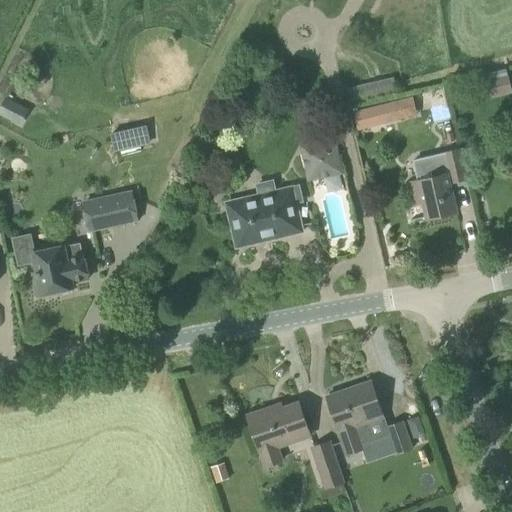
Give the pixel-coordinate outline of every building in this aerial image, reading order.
[(346,90),(349,104),(397,92),(394,79),(346,90)] [(501,95),(497,79),(486,81),(490,98),(501,95)] [(398,116),(394,101),(366,109),(370,126),(393,120),(398,116)] [(308,179),(343,171),(336,138),(300,146),(308,179)] [(461,150),(445,153),(450,174),(448,174),(418,181),(427,219),(457,212),(450,182),(452,182),(467,179),(461,150)] [(226,200),(233,228),(237,248),(256,244),(257,241),(265,239),(266,241),(286,236),(286,233),(302,229),(292,185),(226,200)] [(132,192),(93,201),(84,203),(90,230),(138,220),(132,192)] [(34,252),(35,260),(37,272),(33,273),(38,295),(42,294),(48,296),(53,295),(57,291),(73,288),(72,282),(89,279),(83,254),(82,255),(80,244),(64,247),(64,246),(34,252)] [(384,418),(372,381),(327,397),(343,442),(347,454),(363,449),(361,444),(390,434),(388,427),(387,425),(386,426),(383,418),(384,418)] [(248,415),(261,453),(265,466),(283,460),(278,447),(310,436),(299,402),(270,412),(269,408),(248,415)] [(412,449),(403,422),(388,427),(390,434),(396,454),(412,449)] [(312,448),(326,488),(343,482),(330,442),(312,448)]
